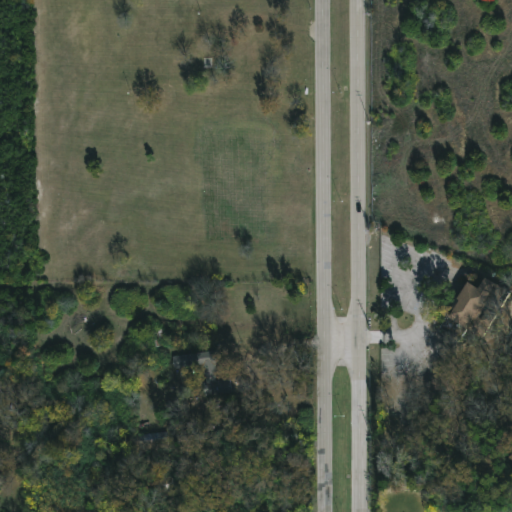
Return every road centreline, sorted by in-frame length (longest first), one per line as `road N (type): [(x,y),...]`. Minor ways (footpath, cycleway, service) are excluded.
road 1 (secondary): [(326,0),(326,511)]
road 2 (secondary): [(357,511),(357,0)]
